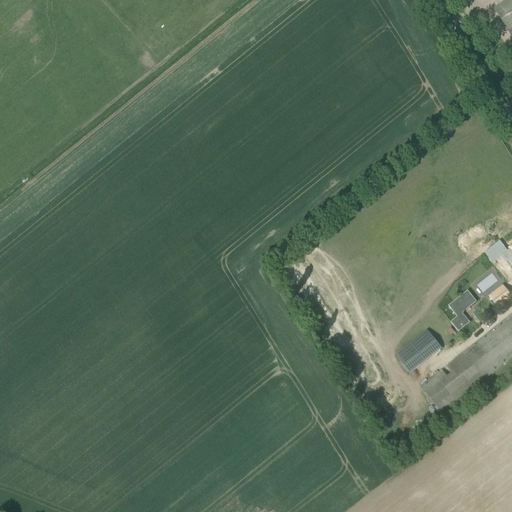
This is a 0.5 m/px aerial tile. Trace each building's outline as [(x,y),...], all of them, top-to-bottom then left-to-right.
[(494,9),(511,38),(511,0),(508,0),(502,4),(494,9)] [(491,260),(498,254),(492,247),(485,253),(491,260)] [(499,297),(503,302),(509,297),(505,292),(499,297)] [(511,314),(420,387),(441,414),(511,358),(511,314)] [(395,356),(410,374),(441,349),(427,331),(395,356)]
